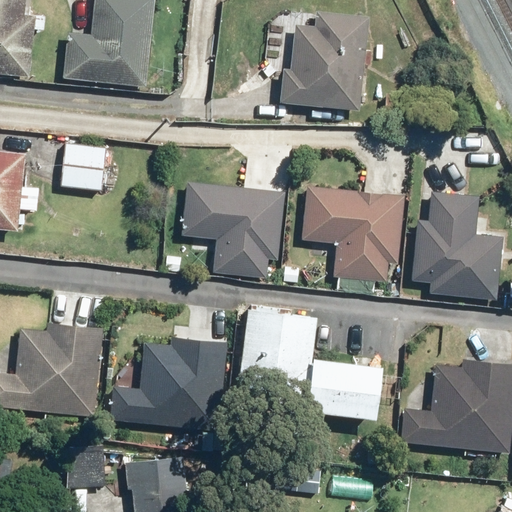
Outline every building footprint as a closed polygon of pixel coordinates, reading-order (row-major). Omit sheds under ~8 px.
[(0,0),(0,69),(33,73),(39,12),(23,10),(24,0),(0,0)] [(150,86),(155,0),(95,0),(94,33),(72,32),(69,82),(150,86)] [(280,101),(362,110),(372,14),(317,9),(315,26),(288,23),(280,101)] [(424,93),(389,92),(388,114),(424,114),(424,93)] [(65,142),(63,187),(103,189),(105,145),(65,142)] [(0,225),(18,227),(24,149),(0,146),(0,225)] [(285,192),(189,182),(184,234),(220,238),(217,274),(267,279),(269,259),(278,260),(285,192)] [(404,194),(308,184),(303,236),(339,240),(336,276),(386,281),(388,261),(397,262),(404,194)] [(420,218),(414,276),(432,278),(431,289),(498,296),(505,236),(475,233),(479,195),(434,190),(431,219),(420,218)] [(241,400),(377,415),(383,363),(314,355),(319,315),(251,308),(241,400)] [(0,403),(94,413),(103,326),(48,320),(47,331),(21,328),(17,372),(0,370),(0,403)] [(119,384),(114,420),(223,434),(234,342),(174,335),(173,342),(147,339),(141,387),(119,384)] [(511,450),(511,441),(511,361),(465,357),(464,371),(436,368),(433,410),(405,407),(402,440),(511,450)] [(113,450),(80,450),(80,484),(112,485),(113,450)] [(132,462),(136,511),(194,511),(190,457),(132,462)]
